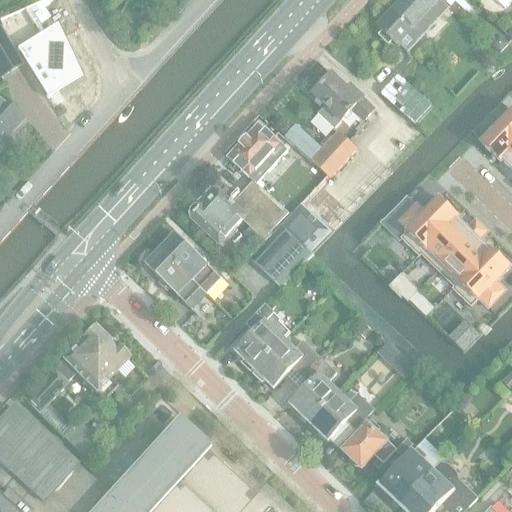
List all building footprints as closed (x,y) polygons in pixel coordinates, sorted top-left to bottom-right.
[(11,32),(54,12),(48,0),(47,0),(5,19),(11,32)] [(450,8),(446,4),(441,0),(402,0),(378,27),(400,47),(401,46),(409,52),(450,8)] [(511,0),(493,0),(505,11),(511,4),(511,0)] [(0,80),(24,66),(1,28),(0,28),(0,80)] [(51,30),(17,51),(47,99),(80,78),(62,40),(58,42),(51,30)] [(491,45),(501,54),(510,44),(500,35),(491,45)] [(398,76),(381,95),(415,127),(433,108),(398,76)] [(332,77),(314,96),(326,107),(318,116),(335,131),(343,123),(353,111),(365,122),(375,112),(351,89),(348,92),(332,77)] [(23,122),(0,100),(0,154),(10,143),(6,139),(23,122)] [(511,114),(482,145),(501,164),(502,162),(502,161),(511,150),(511,114)] [(296,126),(285,138),(311,162),(323,150),(296,126)] [(286,153),(259,127),(229,160),(250,179),(254,175),(260,181),(286,153)] [(358,151),(339,134),(312,163),(331,180),(358,151)] [(511,150),(502,161),(502,162),(511,171),(511,150)] [(276,227),(288,215),(276,203),(254,183),(241,197),(270,221),(276,227)] [(296,183),(276,203),(288,215),(289,216),(309,196),(296,183)] [(241,197),(233,205),(220,192),(206,207),(204,206),(195,206),(190,211),(191,218),(191,219),(223,249),(239,232),(236,230),(243,222),(263,241),(276,227),(270,221),(241,197)] [(417,206),(401,223),(409,232),(401,241),(409,248),(420,259),(421,257),(421,256),(456,220),(457,221),(459,219),(440,201),(426,215),(417,206)] [(304,206),(282,228),(297,242),(311,255),(331,232),(304,206)] [(456,220),(421,256),(421,257),(438,273),(482,228),(476,223),(468,231),(457,221),(456,220)] [(273,238),(251,260),(266,274),(287,251),(297,242),(282,228),(273,238)] [(482,228),(438,273),(454,289),(455,290),(491,253),(490,253),(479,242),(487,233),(482,228)] [(178,238),(163,254),(198,286),(207,295),(222,280),(212,271),(178,238)] [(287,251),(266,274),(281,289),(303,267),(313,256),(297,242),(287,251)] [(454,289),(453,291),(471,309),(479,300),(488,309),(505,292),(496,284),(510,269),(492,251),(490,253),(491,253),(455,290),(454,289)] [(163,254),(148,269),(183,302),(193,311),(207,295),(198,286),(163,254)] [(414,287),(402,298),(408,303),(419,292),(414,287)] [(236,354),(254,372),(284,341),(290,334),(281,324),(282,322),(265,306),(246,326),(254,334),(236,354)] [(359,334),(365,340),(372,333),(366,326),(359,334)] [(114,376),(129,360),(127,358),(127,355),(121,349),(118,349),(116,347),(115,347),(94,327),(80,342),(81,342),(79,344),(110,374),(111,373),(114,376)] [(456,332),(449,339),(463,353),(470,346),(456,332)] [(295,352),(284,341),(254,372),(273,390),(292,370),(300,379),(320,359),(303,343),(295,352)] [(405,379),(414,370),(390,343),(381,352),(405,379)] [(79,344),(77,346),(72,346),(65,354),(65,358),(61,362),(62,363),(53,372),(52,372),(23,402),(38,416),(48,406),(68,386),(67,385),(76,375),(103,402),(112,393),(117,388),(109,381),(114,376),(111,373),(110,374),(79,344)] [(336,375),(320,359),(300,379),(309,387),(290,407),(309,425),(339,394),(328,384),(336,375)] [(511,373),(502,383),(511,393),(511,391),(511,373)] [(117,388),(112,393),(121,402),(126,397),(117,388)] [(350,405),(339,394),(309,425),(328,443),(347,423),(355,431),(374,412),(358,396),(350,405)] [(38,416),(63,440),(72,430),(48,406),(38,416)] [(0,511),(238,511),(252,498),(204,454),(207,450),(178,423),(107,499),(11,411),(0,423),(0,468),(1,469),(0,469),(0,511)] [(395,450),(377,433),(380,430),(371,421),(342,451),(349,458),(351,463),(355,467),(361,469),(362,470),(375,456),(384,465),(396,452),(402,458),(414,446),(406,439),(395,450)] [(379,487),(400,508),(442,464),(432,456),(425,463),(413,452),(379,487)] [(442,465),(442,464),(400,508),(404,511),(435,511),(436,511),(465,511),(479,499),(457,478),(457,474),(454,471),(450,467),(445,465),(442,465)]
